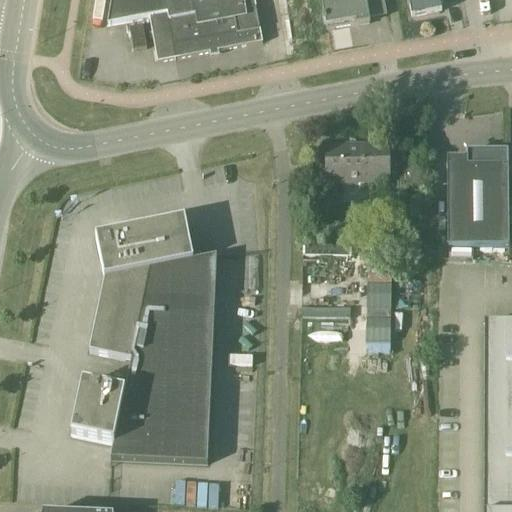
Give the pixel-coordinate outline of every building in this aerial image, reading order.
[(112,0),(108,27),(149,19),(157,64),(261,44),(252,0),(112,0)] [(371,21),(370,19),(367,0),(320,0),(326,33),(357,28),(357,24),(371,21)] [(407,0),(411,17),(441,11),(438,0),(407,0)] [(133,53),(148,50),(143,29),(130,32),(133,53)] [(411,164),(429,163),(429,138),(412,139),(411,164)] [(326,149),(326,187),(389,186),(389,148),(326,149)] [(449,167),(447,167),(447,249),(507,249),(507,154),(467,155),(467,169),(449,169),(449,167)] [(216,259),(193,263),(184,221),(96,239),(104,282),(89,355),(131,364),(124,395),(82,386),(71,439),(113,447),(110,462),(207,467),(216,259)] [(511,328),(484,328),(483,495),(511,494),(511,328)] [(482,511),(511,511),(511,494),(483,495),(482,511)]
